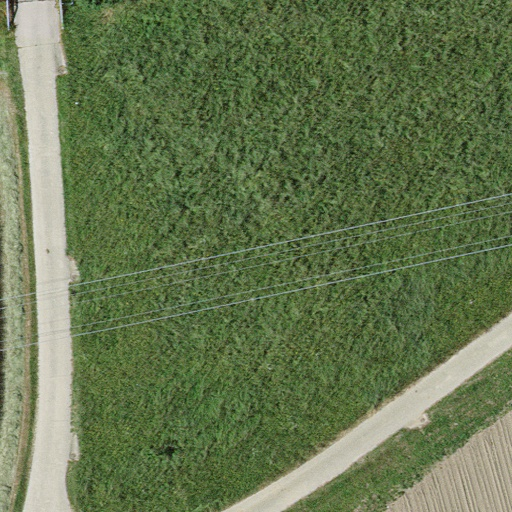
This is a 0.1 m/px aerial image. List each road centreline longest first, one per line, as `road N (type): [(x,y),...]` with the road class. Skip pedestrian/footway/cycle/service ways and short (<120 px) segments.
road 1 (track): [(33,0),(52,308),(47,511)]
road 2 (track): [(511,328),(247,511)]
